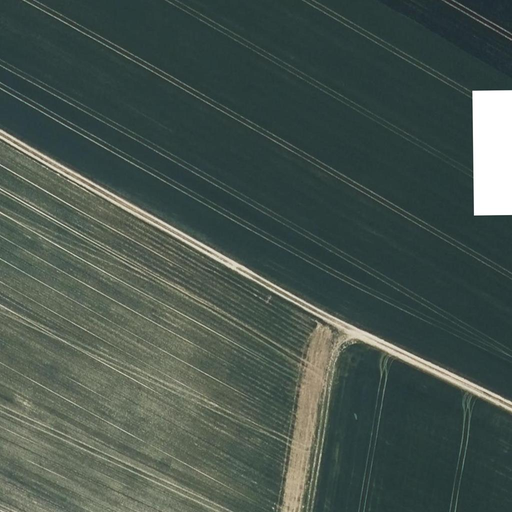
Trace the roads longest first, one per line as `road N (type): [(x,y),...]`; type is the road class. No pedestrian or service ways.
road 1 (track): [(511,403),(344,322),(0,127)]
road 2 (track): [(313,511),(344,322)]
